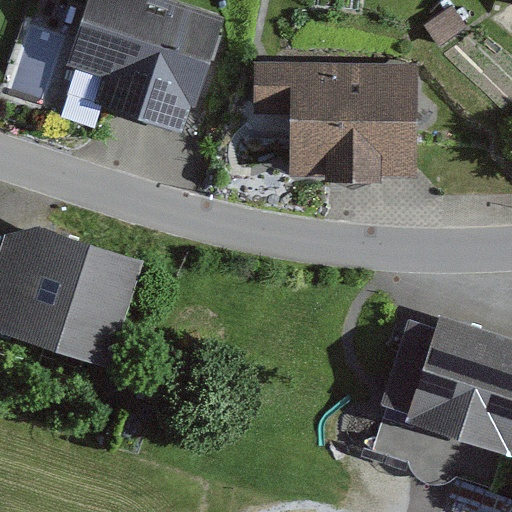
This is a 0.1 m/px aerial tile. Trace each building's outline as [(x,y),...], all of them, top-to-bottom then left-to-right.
[(229,16),(179,0),(92,0),(70,65),(106,77),(97,104),(190,135),(229,16)] [(454,7),(426,27),(440,47),(468,28),(454,7)] [(418,65),(256,63),(256,115),(293,115),(292,176),(417,177),(418,65)] [(40,227),(7,235),(0,255),(0,331),(110,366),(146,261),(40,227)] [(438,330),(410,321),(383,404),(389,406),(374,452),(409,462),(414,476),(420,481),(427,484),(446,485),(452,482),(457,478),(492,489),(504,453),(511,455),(511,339),(442,318),(438,330)]
